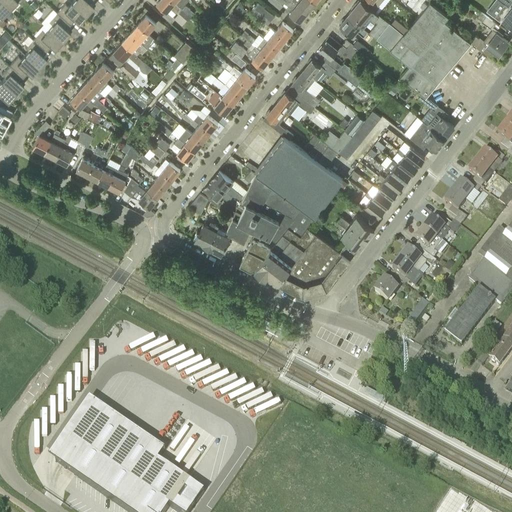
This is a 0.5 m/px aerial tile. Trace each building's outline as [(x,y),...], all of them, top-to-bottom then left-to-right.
[(0,0),(0,22),(3,19),(2,18),(6,14),(6,13),(10,10),(0,0)] [(0,0),(10,10),(14,6),(14,5),(18,1),(19,3),(22,0),(0,0)] [(92,0),(74,0),(72,2),(86,15),(94,6),(92,4),(90,3),(92,0)] [(180,8),(171,0),(159,0),(156,3),(166,12),(167,12),(171,8),(176,12),(180,8)] [(187,0),(171,0),(180,8),(187,0)] [(283,4),(278,0),(269,0),(280,9),(283,4)] [(278,0),(283,4),(286,1),(287,2),(286,4),(293,9),(290,13),(300,21),(308,12),(293,0),(278,0)] [(315,3),(311,0),(293,0),(308,12),(315,3)] [(348,14),(363,27),(371,17),(377,22),(369,32),(370,33),(378,23),(380,25),(385,20),(376,12),(367,5),(361,0),(359,0),(357,3),(356,2),(351,8),(352,9),(348,14)] [(367,5),(376,12),(380,8),(379,7),(384,0),(370,0),(371,0),(367,5)] [(511,27),(511,7),(510,5),(511,1),(511,0),(501,0),(505,3),(495,16),(501,21),(502,20),(511,27)] [(33,1),(30,4),(35,9),(38,6),(33,1)] [(86,15),(72,2),(68,7),(65,4),(57,13),(71,25),(74,20),(76,22),(78,24),(86,15)] [(250,11),(262,21),(267,25),(275,16),(258,2),(250,11)] [(378,23),(370,33),(410,66),(401,77),(422,94),(426,97),(471,43),(445,21),(449,17),(430,2),(429,4),(421,13),(408,29),(403,35),(390,24),(385,20),(380,25),(378,23)] [(238,4),(233,11),(239,16),(244,10),(238,4)] [(182,9),(191,17),(194,12),(186,5),(182,9)] [(38,9),(33,14),(38,18),(42,13),(38,9)] [(191,17),(182,9),(179,12),(188,21),(191,17)] [(477,17),(491,27),(494,22),(481,12),(477,17)] [(71,25),(57,13),(49,22),(52,25),(49,29),(63,41),(70,32),(68,31),(67,29),(71,25)] [(363,27),(348,14),(344,19),(342,19),(340,21),(340,23),(339,25),(352,35),(356,31),(363,37),(368,31),(363,27)] [(138,24),(148,33),(156,24),(146,15),(138,24)] [(390,24),(403,35),(408,29),(395,18),(390,24)] [(282,22),(275,31),(285,40),(293,30),(282,22)] [(148,33),(138,24),(130,33),(140,42),(147,48),(155,39),(148,33)] [(63,41),(49,29),(45,33),(41,30),(33,39),(47,51),(51,46),(53,48),(55,50),(63,41)] [(241,35),(247,40),(252,44),(255,39),(244,31),(241,35)] [(285,40),(275,31),(267,40),(278,49),(285,40)] [(476,37),(471,43),(487,55),(492,49),(498,54),(508,41),(496,31),(491,37),(488,34),(484,40),(479,36),(478,38),(476,37)] [(6,41),(10,36),(6,32),(2,36),(6,41)] [(140,42),(130,33),(122,42),(136,55),(140,51),(136,47),(140,42)] [(159,35),(155,39),(160,43),(164,39),(159,35)] [(323,59),(356,86),(374,100),(378,96),(360,81),(363,79),(353,71),(354,70),(345,62),(342,65),(332,56),(341,45),(329,35),(318,48),(326,55),(323,59)] [(267,40),(264,38),(257,47),(270,58),(278,49),(267,40)] [(47,51),(33,39),(25,48),(29,51),(25,55),(39,67),(47,59),(45,57),(43,55),(47,51)] [(365,54),(369,49),(358,40),(353,45),(365,54)] [(241,56),(246,50),(236,41),(231,48),(241,56)] [(151,68),(136,55),(122,42),(114,51),(124,60),(128,56),(140,66),(141,70),(143,72),(147,73),(151,68)] [(183,63),(195,49),(186,42),(174,55),(177,57),(183,63)] [(270,58),(257,47),(255,46),(248,55),(253,58),(252,59),(262,68),(270,58)] [(203,59),(207,54),(201,49),(198,54),(203,59)] [(39,67),(25,55),(21,59),(18,56),(10,65),(24,77),(28,73),(29,74),(31,76),(39,67)] [(224,67),(233,74),(248,86),(256,77),(245,68),(242,71),(234,65),(233,67),(218,55),(214,59),(217,61),(224,67)] [(170,69),(175,72),(183,63),(177,57),(172,62),(169,59),(165,64),(170,69)] [(356,86),(323,59),(319,64),(311,57),(307,62),(308,63),(303,70),(315,80),(316,81),(324,71),(330,76),(333,73),(353,90),(356,86)] [(133,78),(139,72),(126,60),(120,67),(133,78)] [(220,72),(224,67),(217,61),(213,66),(220,72)] [(95,72),(105,81),(113,72),(103,63),(95,72)] [(24,77),(10,65),(2,74),(5,77),(2,81),(16,94),(23,85),(21,83),(20,82),(24,77)] [(169,79),(175,72),(170,69),(165,75),(169,79)] [(315,80),(303,70),(297,77),(296,76),(292,80),(300,87),(296,92),(314,107),(320,100),(307,89),(315,80)] [(87,81),(97,90),(98,89),(100,91),(108,83),(105,81),(95,72),(87,81)] [(213,82),(221,89),(224,84),(209,72),(204,78),(211,84),(213,82)] [(248,86),(233,74),(225,83),(230,87),(240,96),(248,86)] [(16,94),(2,81),(0,82),(0,103),(4,99),(6,101),(8,102),(16,94)] [(79,90),(89,99),(90,99),(103,111),(107,107),(98,99),(102,94),(97,90),(87,81),(79,90)] [(202,100),(206,94),(194,84),(189,89),(202,100)] [(393,96),(393,95),(397,90),(392,86),(388,92),(393,96)] [(240,96),(230,87),(222,96),(232,105),(240,96)] [(172,99),(177,93),(172,88),(166,94),(172,99)] [(89,99),(79,90),(71,99),(81,108),(89,99)] [(314,107),(296,92),(292,97),(284,90),(281,95),(282,95),(276,103),(288,112),(290,114),(299,103),(309,112),(314,107)] [(232,105),(222,96),(219,94),(213,102),(216,104),(214,106),(225,114),(232,105)] [(438,106),(426,97),(422,94),(419,98),(431,108),(434,110),(438,106)] [(284,135),(290,139),(293,135),(279,124),(288,112),(276,103),(270,110),(269,109),(266,113),(274,120),(270,124),(284,136),(284,135)] [(154,116),(160,110),(155,106),(150,112),(154,116)] [(65,118),(70,113),(63,107),(58,112),(65,118)] [(189,121),(192,118),(180,107),(176,111),(189,121)] [(454,126),(434,110),(431,108),(421,120),(423,121),(445,138),(454,126)] [(0,110),(0,130),(2,131),(2,132),(11,116),(0,110)] [(97,122),(100,114),(91,110),(88,118),(97,122)] [(369,115),(377,122),(381,117),(373,111),(369,115)] [(76,123),(81,118),(75,113),(71,119),(76,123)] [(194,119),(200,124),(210,132),(218,123),(207,115),(204,118),(198,114),(194,119)] [(357,114),(345,130),(352,136),(354,134),(358,129),(361,125),(365,120),(357,114)] [(365,120),(374,127),(377,122),(369,115),(365,120)] [(361,125),(370,131),(374,127),(365,120),(361,125)] [(44,153),(50,141),(40,136),(50,125),(46,121),(37,130),(34,135),(38,137),(32,147),(44,153)] [(445,138),(423,121),(415,131),(414,133),(406,126),(402,132),(424,148),(429,142),(437,148),(445,138)] [(169,136),(173,133),(163,124),(159,128),(169,136)] [(192,133),(203,142),(210,132),(200,124),(192,133)] [(511,129),(505,124),(497,134),(505,140),(501,145),(509,151),(507,154),(511,157),(511,129)] [(358,129),(366,136),(370,131),(361,125),(358,129)] [(178,137),(195,151),(203,142),(192,133),(186,128),(178,137)] [(55,158),(66,139),(58,135),(60,131),(57,129),(50,141),(44,153),(55,158)] [(354,134),(362,141),(366,136),(358,129),(354,134)] [(125,138),(129,134),(123,130),(120,134),(125,138)] [(339,153),(343,148),(346,143),(350,139),(352,136),(345,130),(338,139),(331,134),(325,141),(332,146),(332,147),(339,153)] [(77,142),(83,144),(88,133),(82,131),(77,142)] [(88,133),(83,144),(88,147),(94,136),(88,133)] [(310,150),(320,137),(315,133),(305,146),(310,150)] [(350,139),(359,145),(362,141),(354,134),(352,136),(350,139)] [(68,135),(66,139),(55,158),(67,165),(73,153),(76,147),(68,143),(72,137),(68,135)] [(256,173),(315,217),(342,179),(326,167),(318,161),(308,154),(291,141),(290,139),(284,135),(284,136),(256,173)] [(170,145),(160,137),(156,142),(165,150),(169,146),(170,145)] [(181,147),(178,151),(177,152),(187,161),(195,151),(178,137),(174,142),(181,147)] [(325,151),(329,146),(319,139),(308,154),(318,161),(321,156),(325,151)] [(346,143),(355,150),(359,145),(350,139),(346,143)] [(127,153),(131,145),(126,142),(122,150),(127,153)] [(160,157),(165,151),(155,143),(151,149),(160,157)] [(343,148),(351,155),(355,150),(346,143),(343,148)] [(131,145),(127,153),(119,167),(118,168),(109,186),(119,192),(129,173),(124,170),(126,167),(127,167),(132,157),(136,159),(139,153),(131,145)] [(102,146),(101,148),(98,154),(103,156),(107,149),(102,146)] [(329,146),(325,151),(334,158),(337,153),(329,146)] [(405,153),(403,151),(400,154),(403,156),(404,155),(418,165),(425,157),(411,146),(405,153)] [(351,155),(343,148),(339,153),(347,159),(351,155)] [(373,156),(376,152),(371,148),(368,152),(373,156)] [(485,150),(476,161),(494,174),(502,163),(500,162),(504,157),(496,151),(492,156),(485,150)] [(145,151),(142,155),(155,164),(158,160),(145,151)] [(332,160),(334,158),(325,151),(321,156),(330,162),(332,160)] [(155,164),(142,155),(139,158),(152,168),(155,164)] [(404,155),(403,156),(397,163),(411,174),(418,165),(404,155)] [(330,162),(321,156),(318,161),(326,167),(330,162)] [(87,175),(93,163),(82,157),(76,169),(87,175)] [(98,181),(106,165),(95,159),(93,163),(87,175),(98,181)] [(386,168),(391,171),(404,182),(411,174),(397,163),(392,159),(386,168)] [(162,171),(172,179),(180,169),(170,161),(162,171)] [(494,174),(476,161),(468,171),(476,176),(472,181),(481,188),(484,183),(486,184),(494,174)] [(109,186),(118,168),(107,163),(106,165),(98,181),(109,186)] [(130,176),(131,177),(139,183),(143,179),(137,175),(138,173),(133,168),(130,176)] [(212,178),(239,200),(243,196),(229,185),(233,181),(219,169),(212,178)] [(249,182),(256,173),(251,169),(244,179),(249,182)] [(354,170),(351,174),(353,176),(352,177),(356,181),(361,175),(354,170)] [(154,180),(165,189),(172,179),(162,171),(154,180)] [(391,171),(389,173),(385,178),(383,176),(380,179),(383,181),(384,180),(398,190),(404,182),(391,171)] [(283,232),(288,226),(300,236),(308,226),(315,217),(256,173),(242,202),(245,204),(241,213),(236,211),(227,230),(230,231),(229,233),(244,241),(251,227),(257,231),(268,236),(276,241),(283,232)] [(147,189),(139,183),(131,177),(124,191),(131,196),(136,190),(143,195),(140,199),(150,207),(157,198),(147,189)] [(204,188),(212,194),(208,198),(211,200),(219,206),(222,202),(218,199),(221,195),(234,206),(239,200),(212,178),(204,188)] [(147,189),(157,198),(165,189),(154,180),(147,189)] [(343,180),(339,185),(343,188),(347,183),(343,180)] [(384,180),(383,181),(377,188),(378,189),(391,199),(398,190),(384,180)] [(481,188),(472,181),(468,186),(461,180),(453,191),(464,200),(473,189),(477,192),(481,188)] [(392,199),(391,199),(378,189),(373,195),(370,193),(368,197),(370,199),(371,197),(385,208),(392,199)] [(464,200),(453,191),(445,201),(452,207),(448,212),(457,219),(454,221),(460,226),(465,229),(471,221),(456,210),(464,200)] [(211,200),(208,198),(200,192),(194,200),(205,206),(207,207),(211,200)] [(371,197),(370,199),(365,206),(379,216),(385,208),(371,197)] [(152,215),(155,212),(149,207),(143,213),(146,216),(152,215)] [(349,238),(360,247),(375,228),(357,214),(350,223),(341,216),(337,221),(346,228),(342,233),(344,235),(349,238)] [(460,226),(454,221),(452,225),(443,218),(439,223),(432,217),(424,227),(436,237),(442,241),(450,231),(453,234),(460,226)] [(479,288),(444,333),(461,346),(496,301),(501,305),(511,291),(511,223),(505,233),(499,228),(480,252),(486,257),(468,280),(479,288)] [(195,241),(207,247),(216,230),(203,224),(199,232),(197,231),(193,238),(196,239),(195,241)] [(318,234),(322,228),(316,224),(312,229),(318,234)] [(283,232),(294,241),(304,248),(300,253),(334,280),(351,258),(340,250),(308,226),(300,236),(288,226),(283,232)] [(436,237),(424,227),(416,238),(423,244),(420,248),(428,255),(432,251),(427,247),(436,237)] [(216,230),(207,247),(221,254),(222,252),(224,253),(227,246),(225,245),(229,237),(216,230)] [(276,241),(271,247),(256,265),(267,274),(294,241),(283,232),(276,241)] [(341,239),(345,243),(349,238),(344,235),(341,239)] [(360,247),(349,238),(345,243),(340,250),(351,258),(360,247)] [(254,268),(256,265),(271,247),(253,239),(239,263),(251,269),(253,267),(254,268)] [(294,241),(267,274),(277,282),(300,253),(304,248),(294,241)] [(437,261),(428,255),(420,248),(416,245),(412,250),(408,248),(400,258),(418,272),(419,273),(427,262),(432,267),(437,261)] [(300,253),(277,282),(277,283),(303,296),(328,288),(334,280),(300,253)] [(418,272),(400,258),(392,269),(400,275),(396,279),(402,284),(404,286),(408,281),(410,282),(418,272)] [(402,284),(396,279),(392,284),(384,279),(374,291),(388,302),(402,284)] [(408,331),(419,316),(428,304),(422,300),(413,312),(414,312),(403,326),(408,331)] [(495,321),(491,327),(498,332),(502,326),(495,321)] [(491,327),(484,336),(492,342),(498,333),(498,332),(491,327)] [(511,349),(511,345),(504,339),(489,359),(499,366),(511,349)] [(207,398),(211,393),(204,387),(200,393),(207,398)] [(96,403),(55,462),(127,511),(166,511),(169,507),(176,511),(190,511),(195,503),(196,504),(205,492),(159,461),(166,451),(96,403)]
